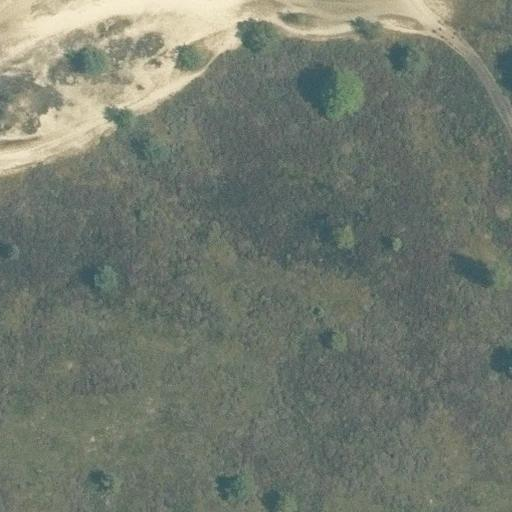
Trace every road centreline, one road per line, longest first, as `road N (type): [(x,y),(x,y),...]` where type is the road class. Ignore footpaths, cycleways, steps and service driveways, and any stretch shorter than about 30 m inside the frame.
road 1 (track): [(0,158),(41,153),(104,126),(246,10),(409,11),(402,0)]
road 2 (track): [(409,11),(488,80),(511,117)]
